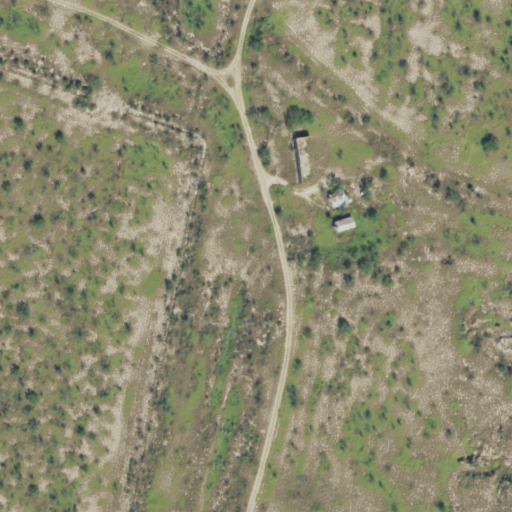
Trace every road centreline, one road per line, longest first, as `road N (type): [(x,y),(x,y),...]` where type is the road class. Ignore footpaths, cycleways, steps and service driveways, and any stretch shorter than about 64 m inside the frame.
road 1 (residential): [(248,511),(283,382),(290,309),(285,257),(238,94)]
road 2 (track): [(62,0),(182,53),(238,94)]
